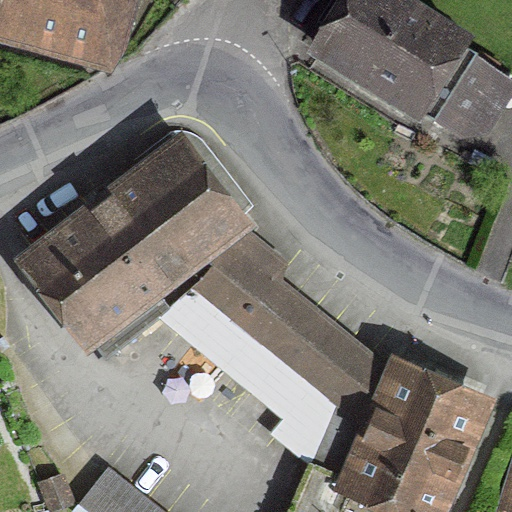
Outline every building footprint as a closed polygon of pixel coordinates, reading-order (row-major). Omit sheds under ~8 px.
[(0,0),(0,62),(107,93),(133,0),(0,0)] [(472,53),(387,0),(347,0),(305,68),(418,139),(472,53)] [(249,236),(182,147),(22,267),(89,356),(249,236)] [(385,368),(230,258),(195,307),(350,417),(385,368)] [(449,511),(493,406),(390,364),(341,481),(306,467),(287,511),(449,511)] [(511,511),(511,454),(495,511),(511,511)] [(147,511),(105,478),(76,511),(147,511)]
